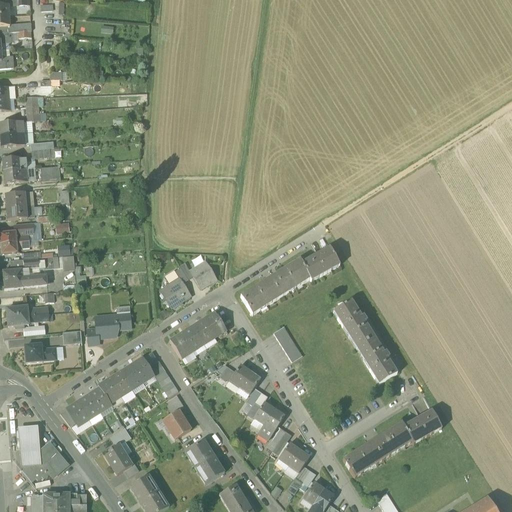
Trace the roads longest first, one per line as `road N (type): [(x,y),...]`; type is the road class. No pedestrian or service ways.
road 1 (track): [(263,0),(224,291)]
road 2 (track): [(0,191),(141,178),(239,183)]
road 3 (track): [(322,225),(511,106)]
road 4 (residential): [(272,511),(151,338)]
road 5 (residential): [(325,454),(224,291)]
road 6 (residential): [(151,338),(40,407)]
road 7 (unclassified): [(116,511),(40,407)]
